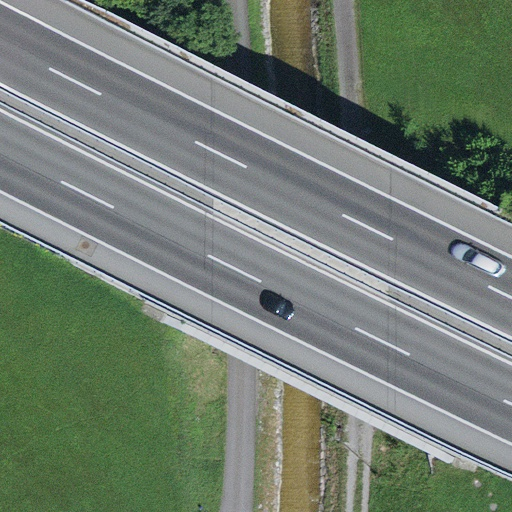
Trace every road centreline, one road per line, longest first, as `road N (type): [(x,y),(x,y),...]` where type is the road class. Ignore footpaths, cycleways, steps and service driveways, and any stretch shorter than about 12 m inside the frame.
road 1 (motorway): [(0,143),(511,402)]
road 2 (motorway): [(511,294),(209,151),(0,38)]
